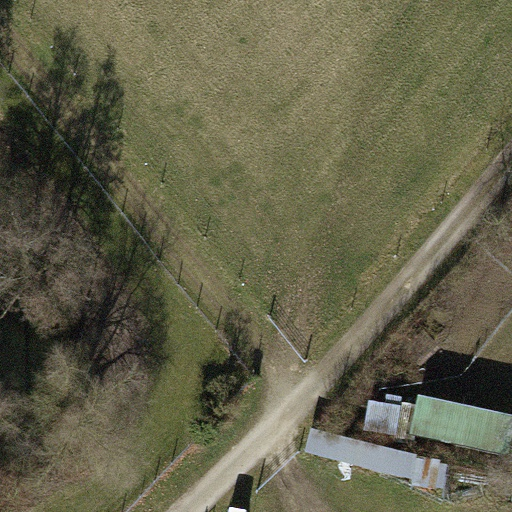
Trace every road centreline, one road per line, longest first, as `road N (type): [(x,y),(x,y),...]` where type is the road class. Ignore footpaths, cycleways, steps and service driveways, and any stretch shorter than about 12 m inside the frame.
road 1 (track): [(77,511),(150,443),(177,353),(149,280),(0,92)]
road 2 (track): [(0,23),(304,403)]
road 3 (track): [(188,511),(304,403),(511,158)]
